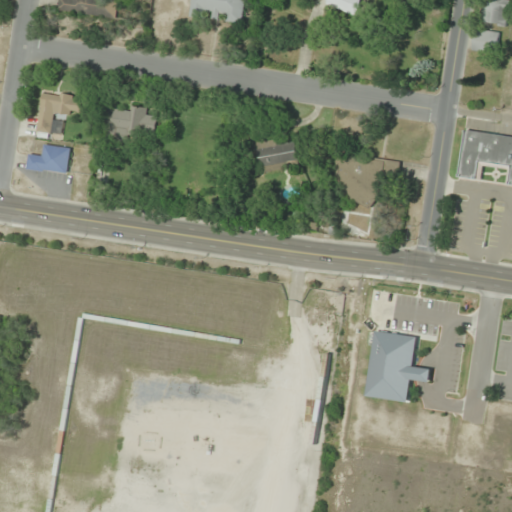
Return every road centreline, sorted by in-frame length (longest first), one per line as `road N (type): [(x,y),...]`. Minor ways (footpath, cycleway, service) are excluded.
road 1 (tertiary): [(511,280),(0,202)]
road 2 (residential): [(451,110),(20,45)]
road 3 (residential): [(467,0),(427,268)]
road 4 (residential): [(26,0),(0,165)]
